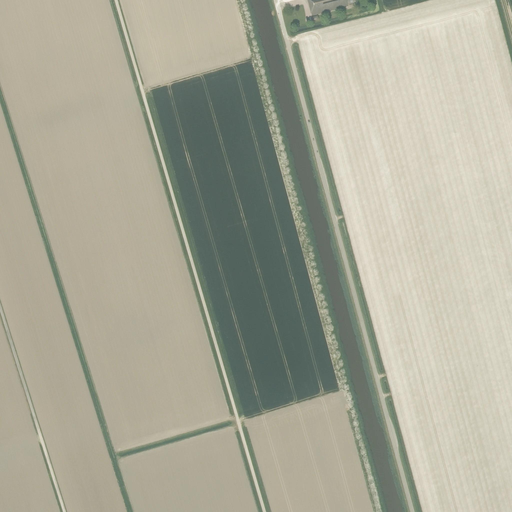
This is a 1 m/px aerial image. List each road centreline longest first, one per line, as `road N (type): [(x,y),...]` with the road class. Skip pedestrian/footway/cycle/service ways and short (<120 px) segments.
road 1 (track): [(115,0),(263,511)]
road 2 (unclassified): [(412,511),(275,0)]
